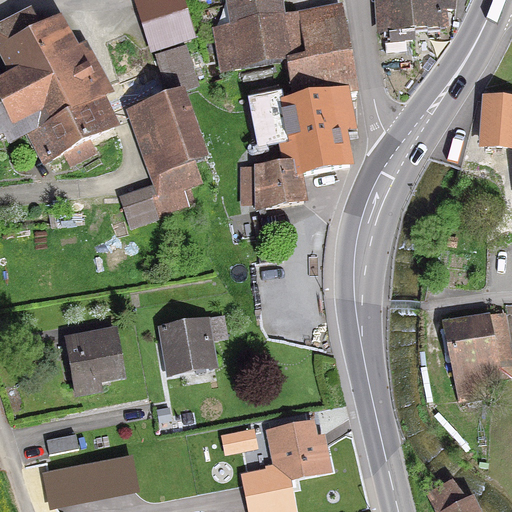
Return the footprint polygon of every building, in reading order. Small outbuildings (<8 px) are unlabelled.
[(181,0),(157,0),(138,6),(151,47),(192,34),(181,0)] [(334,97),(356,94),(343,24),(322,27),(298,32),(299,36),(283,39),(276,0),(227,0),(232,29),(219,31),(226,74),(283,64),(287,105),(334,97)] [(379,0),(382,35),(389,34),(390,45),(411,42),(410,32),(437,30),(436,16),(439,16),(439,13),(436,13),(436,12),(453,10),(453,0),(379,0)] [(57,22),(37,32),(29,16),(0,29),(0,55),(13,79),(0,85),(0,134),(1,134),(8,145),(29,132),(31,136),(99,102),(57,22)] [(183,51),(161,58),(172,94),(195,87),(183,51)] [(130,118),(155,191),(120,203),(129,229),(155,220),(154,217),(185,207),(180,193),(199,186),(192,166),(203,162),(180,96),(146,107),(130,118)] [(348,169),(334,97),(287,105),(280,105),(280,98),(254,103),(264,150),(280,146),(284,166),(254,170),(254,214),(302,206),(296,179),(348,169)] [(87,143),(112,130),(99,102),(31,136),(46,164),(62,156),(68,168),(94,155),(87,143)] [(483,148),(511,149),(511,104),(486,103),(483,148)] [(453,379),(459,403),(487,396),(485,384),(509,380),(499,318),(444,328),(453,379)] [(219,321),(160,331),(167,371),(211,363),(208,343),(223,341),(219,321)] [(99,346),(97,337),(64,343),(72,388),(122,379),(116,343),(99,346)] [(326,473),(321,447),(311,449),(307,429),(269,437),(273,456),(270,457),(272,465),(269,466),(270,469),(272,468),(274,475),(247,480),(250,496),(287,489),(285,481),(326,473)] [(74,438),(45,443),(47,458),(77,452),(74,438)] [(131,458),(45,474),(51,506),(137,490),(131,458)] [(480,511),(473,497),(466,499),(452,480),(426,492),(435,511),(480,511)]
